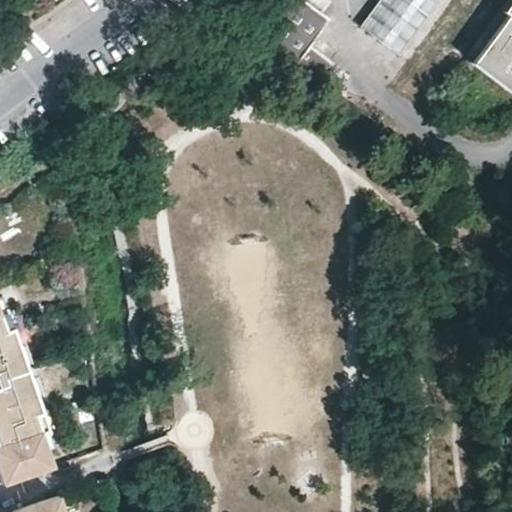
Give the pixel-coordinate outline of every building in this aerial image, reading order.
[(274,0),(259,35),(318,78),(331,61),(310,45),(329,18),(304,0),(274,0)] [(439,0),(379,0),(360,26),(397,55),(439,0)] [(511,0),(475,50),(511,77),(511,0)] [(7,309),(1,311),(8,329),(13,326),(7,309)] [(0,374),(3,384),(0,385),(0,430),(4,443),(0,444),(0,482),(48,466),(43,450),(37,433),(44,430),(38,414),(30,394),(24,377),(20,363),(13,344),(8,329),(1,311),(0,311),(0,374)] [(19,342),(13,344),(20,363),(26,361),(19,342)] [(31,375),(24,377),(30,394),(37,392),(31,375)] [(44,412),(38,414),(44,430),(50,428),(44,412)] [(50,448),(44,430),(37,433),(43,450),(50,448)] [(58,511),(53,497),(11,511),(58,511)]
